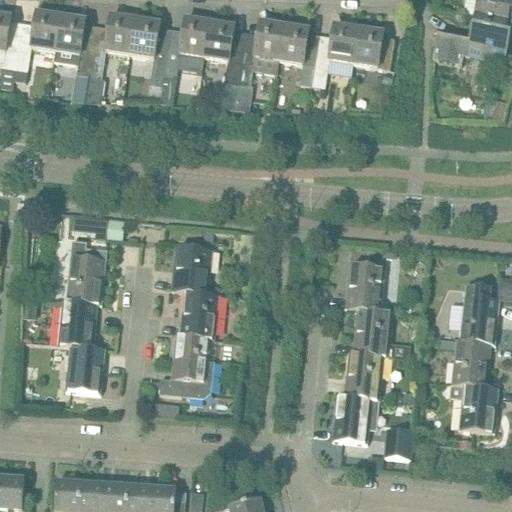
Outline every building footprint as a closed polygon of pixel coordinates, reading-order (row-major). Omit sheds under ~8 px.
[(511,0),(478,0),(474,20),(511,27),(511,0)] [(31,52),(55,56),(61,20),(37,16),(32,48),(20,46),(15,75),(27,77),(31,52)] [(0,19),(0,68),(3,69),(3,71),(3,73),(15,75),(20,46),(7,44),(11,25),(11,21),(0,19)] [(106,52),(94,50),(92,62),(90,82),(101,84),(106,55),(130,59),(136,23),(111,19),(106,52)] [(55,56),(54,66),(78,70),(76,80),(78,80),(90,82),(92,62),(94,50),(82,48),(85,28),(86,24),(61,20),(55,56)] [(511,32),(511,27),(474,20),(469,43),(438,37),(433,63),(461,69),(463,60),(492,66),(494,56),(506,59),(511,32)] [(160,27),(136,23),(130,59),(155,63),(151,84),(163,86),(164,81),(166,65),(168,53),(156,51),(160,27)] [(166,65),(164,81),(177,83),(179,73),(202,76),(204,63),(210,27),(186,23),(184,35),(180,55),(168,53),(166,65)] [(241,68),(238,89),(250,91),(253,73),(277,77),(279,66),(284,30),(260,26),(258,39),(255,58),(243,56),(241,68)] [(226,87),(237,89),(243,56),(231,54),(234,30),(210,27),(204,63),(229,66),(226,87)] [(353,69),(359,33),(334,29),(330,59),(318,57),(315,71),(312,91),(325,93),(329,65),(353,69)] [(284,30),(279,66),(304,70),(300,90),(312,91),(315,71),(318,57),(317,57),(317,59),(305,57),(309,34),(284,30)] [(383,37),(359,33),(353,69),(390,74),(395,43),(394,43),(391,62),(380,60),(383,37)] [(384,76),(381,89),(390,92),(394,79),(384,76)] [(95,237),(95,243),(105,245),(105,242),(106,235),(107,225),(107,224),(97,223),(95,237)] [(202,232),(201,243),(214,244),(215,233),(202,232)] [(251,264),(253,239),(243,238),(241,255),(243,255),(242,263),(251,264)] [(67,305),(98,309),(98,310),(102,310),(106,265),(107,254),(86,252),(86,247),(72,246),(71,261),(67,305)] [(383,250),(382,261),(397,262),(398,252),(383,250)] [(172,296),(184,297),(184,296),(208,299),(208,298),(220,300),(220,291),(208,290),(212,254),(176,251),(172,296)] [(381,317),(381,316),(385,272),(349,268),(345,313),(357,314),(381,317)] [(466,289),(462,321),(460,345),(492,348),(492,349),(495,349),(500,305),(491,304),(492,292),(466,289)] [(184,296),(184,297),(179,339),(179,340),(211,344),(215,345),(220,300),(208,298),(208,299),(184,296)] [(58,349),(70,351),(70,350),(94,352),(98,310),(98,309),(67,305),(62,304),(58,349)] [(357,314),(352,357),(352,358),(384,361),(384,362),(388,363),(392,318),(381,316),(381,317),(357,314)] [(23,337),(23,347),(32,347),(32,337),(23,337)] [(209,366),(211,344),(179,340),(179,339),(175,339),(171,384),(161,383),(159,399),(204,403),(211,398),(214,367),(209,366)] [(487,392),(492,349),(492,348),(460,345),(440,342),(438,352),(455,354),(450,391),(462,393),(463,393),(463,391),(487,393),(487,392)] [(70,350),(70,351),(65,395),(101,398),(105,353),(94,352),(70,350)] [(379,406),(384,362),(384,361),(352,358),(352,357),(349,357),(344,400),(344,402),(372,404),(372,405),(379,406)] [(499,393),(487,392),(487,393),(463,391),(463,393),(462,393),(459,434),(494,438),(499,393)] [(370,428),(372,405),(372,404),(344,402),(344,400),(336,400),(332,445),(367,448),(370,428)] [(410,464),(412,445),(413,435),(387,433),(384,461),(410,464)] [(22,511),(25,483),(1,482),(0,493),(0,511),(22,511)] [(78,511),(80,487),(57,486),(54,511),(78,511)] [(80,487),(78,511),(102,511),(104,489),(80,487)] [(104,489),(102,511),(126,511),(128,490),(104,489)] [(150,511),(152,492),(128,490),(126,511),(150,511)] [(150,511),(184,511),(185,506),(185,496),(176,495),(176,494),(152,492),(150,511)] [(190,511),(201,511),(203,497),(192,496),(190,511)]
